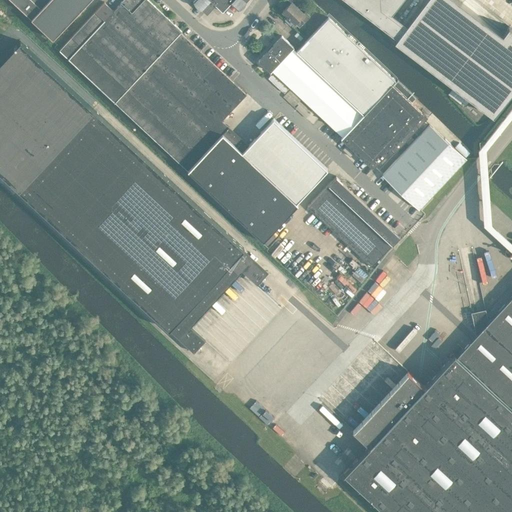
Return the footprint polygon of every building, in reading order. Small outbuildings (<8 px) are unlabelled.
[(11,0),(52,38),(87,0),(11,0)] [(193,0),(207,13),(215,4),(218,0),(193,0)] [(218,0),(215,4),(222,11),(230,2),(238,9),(246,0),(218,0)] [(311,0),(285,0),(284,2),(306,22),(319,8),(311,0)] [(348,0),(397,37),(394,40),(488,111),(489,112),(493,115),(511,89),(511,28),(509,25),(502,33),(458,0),(424,0),(407,24),(391,12),(399,0),(348,0)] [(306,40),(295,51),(362,114),(391,84),(395,80),(328,17),(314,31),(306,40)] [(296,48),(302,43),(300,40),(299,40),(294,35),(298,32),(292,26),(284,34),(296,48)] [(258,60),(270,71),(271,70),(291,88),(300,97),(304,100),(307,103),(321,116),(326,121),(328,123),(332,126),(335,130),(339,133),(342,136),(341,138),(344,141),(361,157),(364,160),(368,163),(372,167),(391,147),(423,113),(421,111),(420,110),(419,110),(422,107),(416,102),(413,104),(402,93),(411,101),(415,97),(397,80),(397,81),(393,84),(401,91),(400,92),(391,84),(362,114),(295,51),(292,48),(293,46),(281,35),(281,36),(259,60),(258,60)] [(243,248),(93,109),(18,189),(168,329),(243,248)] [(427,117),(423,113),(391,147),(396,151),(427,117)] [(222,133),(188,170),(263,240),(263,241),(298,204),(297,203),(296,202),(326,170),(327,168),(324,166),(323,165),(320,161),(316,158),(313,155),(309,152),(306,148),(302,145),(299,142),(295,138),(292,135),(288,132),(285,128),(281,125),(278,122),(274,118),(273,118),(242,151),(222,133)] [(382,174),(419,208),(466,158),(429,124),(382,174)] [(342,149),(350,156),(353,152),(346,145),(342,149)] [(307,206),(307,207),(308,207),(370,266),(371,266),(400,236),(399,235),(336,176),(307,206)] [(511,511),(511,295),(488,321),(486,314),(472,317),(476,334),(455,355),(452,352),(449,355),(451,357),(424,386),(418,382),(365,441),(369,445),(344,472),(386,511),(511,511)] [(351,429),(365,441),(418,382),(405,370),(351,429)] [(273,426),(281,434),(288,427),(279,419),(273,426)]
